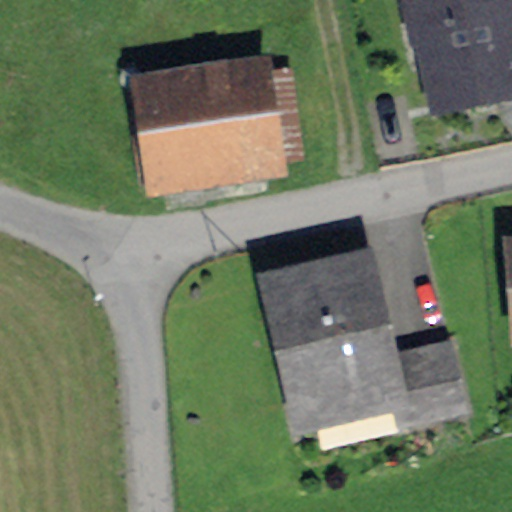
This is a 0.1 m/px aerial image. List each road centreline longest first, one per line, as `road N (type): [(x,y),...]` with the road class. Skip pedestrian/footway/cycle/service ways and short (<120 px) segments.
road 1 (residential): [(136,252),(511,164)]
road 2 (residential): [(155,511),(136,252)]
road 3 (track): [(316,0),(356,203)]
road 4 (residential): [(136,252),(0,202)]
